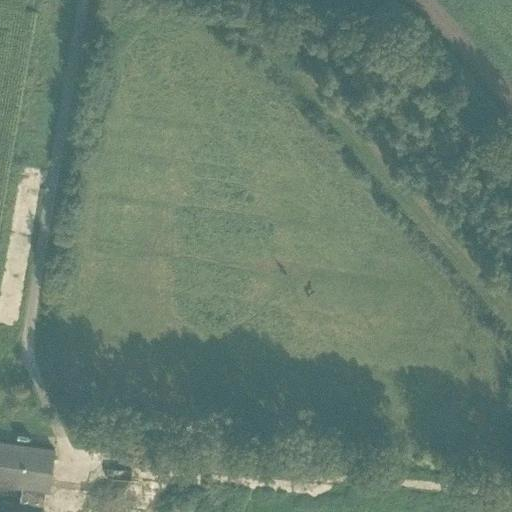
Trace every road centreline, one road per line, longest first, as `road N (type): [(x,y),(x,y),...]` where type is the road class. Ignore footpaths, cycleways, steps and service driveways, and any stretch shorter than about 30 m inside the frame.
road 1 (track): [(75,459),(511,490)]
road 2 (unclassified): [(50,414),(25,354),(84,0)]
road 3 (track): [(511,310),(247,9),(248,0)]
